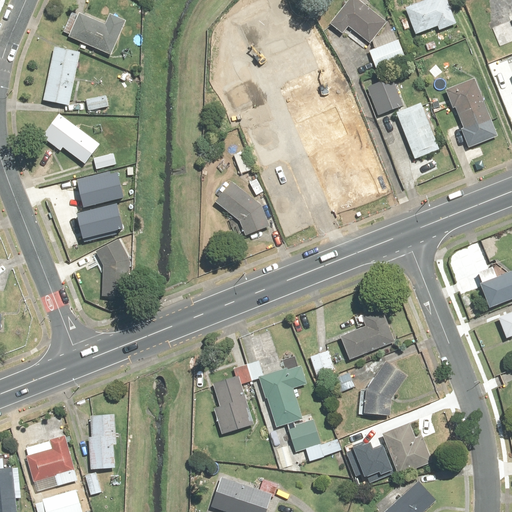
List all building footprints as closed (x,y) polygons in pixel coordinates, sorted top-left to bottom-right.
[(349,30),(370,44),(378,69),(407,59),(396,28),(383,33),(392,21),(361,0),(347,0),(330,25),(345,36),(349,30)] [(452,0),(421,0),(405,6),(415,34),(440,25),(442,30),(461,23),(452,0)] [(74,8),(63,33),(113,55),(129,20),(111,12),(106,23),(74,8)] [(511,17),(492,25),(500,48),(511,43),(511,17)] [(308,36),(262,49),(268,72),(285,67),(290,85),(319,77),(308,36)] [(55,45),(45,100),(72,105),(82,50),(55,45)] [(388,76),(367,83),(375,108),(397,100),(388,76)] [(478,76),(447,88),(466,135),(497,123),(478,76)] [(111,96),(88,99),(90,111),(113,108),(111,96)] [(260,105),(264,116),(282,110),(277,99),(260,105)] [(424,100),(397,110),(418,162),(445,151),(424,100)] [(63,112),(44,136),(64,151),(67,147),(88,163),(104,143),(63,112)] [(295,118),(273,125),(280,145),(302,137),(295,118)] [(330,133),(327,134),(346,184),(349,183),(351,189),(371,182),(368,175),(372,173),(354,124),(342,128),(340,124),(328,129),(330,133)] [(255,169),(249,151),(236,155),(243,173),(255,169)] [(97,158),(99,169),(119,166),(117,154),(97,158)] [(242,173),(235,155),(223,160),(230,177),(242,173)] [(275,165),(264,169),(273,195),(284,191),(291,213),(316,204),(303,165),(278,174),(275,165)] [(119,170),(79,181),(86,206),(126,195),(119,170)] [(216,203),(243,221),(248,236),(274,226),(266,204),(232,180),(216,203)] [(118,202),(78,213),(85,237),(125,226),(118,202)] [(103,294),(131,295),(131,250),(122,234),(96,248),(103,261),(103,294)] [(498,266),(479,272),(493,309),(511,302),(511,269),(501,274),(498,266)] [(341,335),(351,360),(401,341),(387,305),(363,314),(367,325),(341,335)] [(0,330),(9,330),(10,310),(0,309),(0,330)] [(511,311),(500,316),(508,339),(511,337),(511,311)] [(240,339),(249,363),(277,353),(269,329),(240,339)] [(330,348),(311,355),(319,375),(338,367),(330,348)] [(364,385),(362,416),(391,419),(393,396),(408,377),(386,359),(364,385)] [(304,361),(260,376),(278,429),(306,419),(297,390),(312,385),(304,361)] [(214,407),(224,436),(259,424),(241,372),(213,382),(221,405),(214,407)] [(352,372),(334,379),(339,394),(358,386),(352,372)] [(92,436),(93,469),(118,468),(117,444),(121,444),(119,413),(95,414),(96,436),(92,436)] [(420,421),(386,434),(401,477),(435,465),(420,421)] [(335,422),(292,436),(298,453),(307,450),(311,461),(344,450),(335,422)] [(82,479),(68,432),(25,445),(40,491),(82,479)] [(347,455),(355,477),(364,474),(369,485),(394,475),(383,444),(373,448),(371,442),(353,449),(354,452),(347,455)] [(0,467),(0,511),(20,511),(17,466),(0,467)] [(99,471),(87,475),(93,495),(105,491),(99,471)] [(223,473),(213,507),(229,511),(271,511),(280,482),(264,478),(262,485),(223,473)] [(393,503),(383,511),(431,511),(442,503),(420,479),(407,491),(399,482),(385,495),(393,503)] [(88,511),(81,488),(45,498),(49,511),(88,511)]
